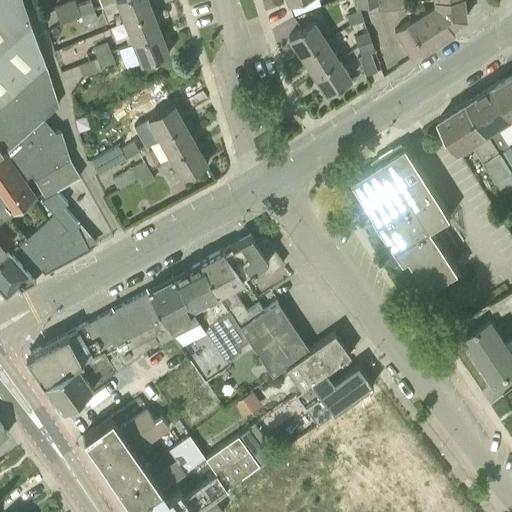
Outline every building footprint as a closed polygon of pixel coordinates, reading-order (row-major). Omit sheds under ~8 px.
[(0,0),(0,105),(46,65),(41,50),(23,0),(0,0)] [(148,0),(117,0),(125,21),(152,10),(148,0)] [(469,0),(434,0),(435,4),(395,30),(413,58),(454,31),(448,21),(461,13),(465,19),(471,15),(469,0)] [(60,22),(80,14),(94,9),(91,1),(77,6),(57,14),(60,22)] [(80,14),(84,24),(97,18),(94,9),(80,14)] [(350,24),(364,19),(360,9),(346,14),(350,24)] [(152,10),(125,21),(133,42),(161,31),(152,10)] [(301,56),(326,39),(313,20),(289,36),(301,56)] [(161,31),(133,42),(142,64),(169,53),(161,31)] [(358,45),(371,40),(368,33),(355,38),(358,45)] [(313,74),(338,58),(326,39),(301,56),(313,74)] [(374,49),(371,40),(358,45),(361,55),(358,57),(365,74),(377,70),(370,51),(374,49)] [(93,46),(97,56),(111,51),(106,41),(93,46)] [(111,51),(97,56),(101,67),(115,61),(111,51)] [(338,58),(313,74),(326,94),(351,78),(338,58)] [(59,104),(46,65),(0,105),(0,176),(13,165),(4,151),(44,117),(59,104)] [(511,71),(497,81),(511,106),(511,71)] [(511,115),(511,106),(497,81),(468,99),(511,170),(511,169),(511,145),(510,145),(497,124),(511,115)] [(511,187),(511,169),(511,170),(468,99),(440,117),(460,148),(472,141),(504,192),(511,187)] [(160,138),(185,124),(174,103),(148,117),(160,138)] [(0,215),(6,212),(34,195),(23,178),(30,173),(33,179),(70,157),(61,129),(56,130),(44,117),(4,151),(13,165),(0,176),(0,215)] [(170,157),(196,143),(185,124),(160,138),(170,157)] [(138,150),(135,143),(124,150),(121,144),(95,159),(102,171),(138,150)] [(196,143),(170,157),(182,177),(207,163),(196,143)] [(398,248),(402,246),(431,227),(452,214),(407,145),(354,179),(398,248)] [(43,195),(56,188),(80,175),(70,157),(33,179),(43,195)] [(118,187),(137,177),(149,170),(144,161),(113,179),(118,187)] [(149,170),(137,177),(142,185),(154,178),(149,170)] [(27,236),(53,265),(88,246),(77,225),(79,223),(76,219),(61,203),(66,199),(56,188),(43,195),(40,197),(54,212),(27,236)] [(0,258),(12,248),(27,236),(6,212),(0,215),(0,258)] [(416,268),(445,249),(431,227),(402,246),(416,268)] [(223,249),(242,276),(259,263),(267,274),(284,262),(264,235),(256,241),(251,234),(223,249)] [(53,265),(27,236),(12,248),(34,275),(53,265)] [(36,276),(34,275),(12,248),(0,258),(0,285),(6,292),(17,281),(20,284),(36,276)] [(242,276),(223,249),(202,260),(240,323),(263,308),(258,302),(246,310),(230,286),(244,278),(242,276)] [(459,271),(445,249),(416,268),(430,290),(459,271)] [(249,338),(240,323),(202,260),(174,275),(224,356),(239,346),(238,345),(249,338)] [(224,356),(174,275),(147,290),(162,318),(174,336),(187,354),(204,377),(228,361),(224,356)] [(162,318),(147,290),(31,352),(29,359),(45,381),(162,318)] [(497,317),(511,307),(511,290),(490,305),(497,317)] [(263,308),(240,323),(249,338),(272,373),(284,365),(310,348),(276,299),(263,308)] [(174,336),(162,318),(45,381),(62,406),(157,340),(160,346),(174,336)] [(479,360),(507,341),(492,319),(464,338),(479,360)] [(310,348),(284,365),(300,388),(327,370),(351,353),(334,331),(310,348)] [(494,383),(509,373),(511,371),(511,349),(507,341),(479,360),(494,383)] [(327,370),(300,388),(295,392),(305,407),(323,394),(335,411),(373,385),(358,363),(334,380),(327,370)] [(243,415),(261,403),(252,389),(234,401),(243,415)] [(82,436),(98,459),(154,420),(147,409),(119,428),(111,416),(82,436)] [(154,420),(98,459),(106,471),(136,451),(168,427),(161,415),(154,420)] [(0,437),(8,432),(0,421),(0,437)] [(270,456),(249,427),(238,435),(258,464),(270,456)] [(145,464),(115,484),(132,508),(204,459),(203,459),(205,457),(189,433),(183,438),(168,448),(177,460),(153,477),(145,464)] [(238,435),(205,457),(217,473),(181,498),(176,491),(146,511),(189,511),(209,499),(258,464),(238,435)] [(136,451),(106,471),(115,484),(145,464),(136,451)] [(189,511),(218,511),(209,499),(189,511)]
